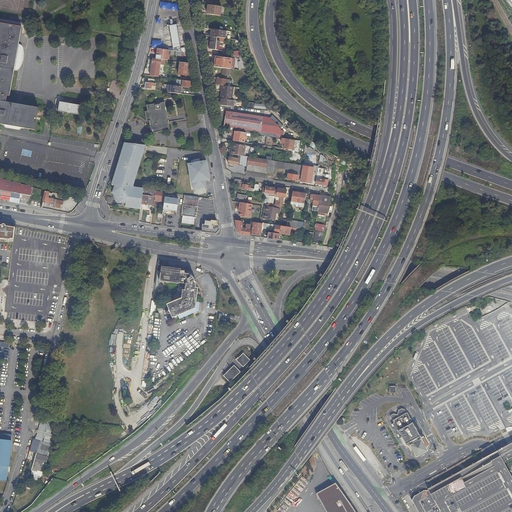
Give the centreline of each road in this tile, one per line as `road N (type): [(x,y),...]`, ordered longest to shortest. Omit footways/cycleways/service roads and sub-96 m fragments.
road 1 (motorway): [(413,0),(413,88),(402,151),(361,259),(308,338),(140,511)]
road 2 (motorway): [(162,511),(314,353),(385,244),(426,105),(427,0)]
road 3 (motorway): [(211,511),(354,339),(407,247),(445,120),(446,0)]
road 4 (motorway): [(383,169),(352,249),(287,345),(216,417),(115,482)]
road 5 (motorway): [(254,0),(264,67),(306,114),(369,148),(511,200)]
road 6 (motorway): [(511,186),(358,129),(313,103),(277,61),(271,0)]
road 7 (motorway): [(253,320),(161,421),(35,511)]
road 8 (primary): [(229,241),(188,0)]
road 9 (primary): [(152,0),(86,223)]
road 10 (primary): [(253,320),(368,511)]
road 11 (motorway): [(352,379),(412,314),(511,261)]
road 12 (motorway): [(352,379),(415,326),(511,278)]
road 13 (residential): [(53,337),(4,511)]
road 14 (motorway): [(511,160),(490,141),(470,103),(452,0)]
road 15 (motorway): [(401,0),(401,87),(383,169)]
road 16 (motorway): [(389,0),(383,169)]
road 17 (motorway): [(251,511),(352,379)]
road 18 (primary): [(92,233),(199,261),(229,277)]
road 19 (primary): [(331,434),(253,320)]
road 20 (secondary): [(213,239),(86,223)]
